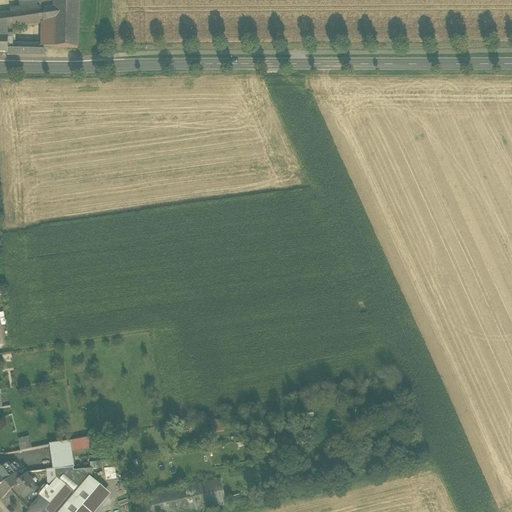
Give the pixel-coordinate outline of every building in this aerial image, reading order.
[(58,0),(79,1),(79,0),(19,0),(19,2),(19,9),(55,4),(55,0),(58,0)] [(78,49),(79,1),(58,0),(55,0),(55,4),(55,7),(53,48),(78,49)] [(55,7),(55,4),(19,9),(13,10),(13,13),(0,14),(0,35),(8,36),(7,29),(43,24),(44,9),(55,7)] [(43,24),(43,45),(44,45),(44,48),(53,48),(55,7),(44,9),(43,24)] [(0,52),(7,53),(8,53),(8,44),(8,36),(0,35),(0,52)] [(9,56),(44,56),(44,55),(44,48),(44,45),(43,45),(8,44),(8,53),(7,53),(7,56),(9,56)] [(219,418),(210,420),(213,432),(222,431),(219,418)] [(18,440),(21,451),(32,449),(29,437),(18,440)] [(85,449),(71,451),(71,453),(93,449),(91,438),(84,439),(85,449)] [(84,439),(69,442),(71,451),(85,449),(84,439)] [(49,446),(53,470),(73,468),(71,453),(71,451),(69,442),(49,446)] [(0,487),(14,476),(15,475),(16,474),(24,473),(16,463),(8,465),(2,469),(0,466),(0,487)] [(94,511),(106,499),(87,482),(90,479),(80,471),(74,472),(73,468),(53,470),(46,471),(48,484),(51,486),(49,488),(47,486),(42,492),(43,494),(41,497),(29,511),(28,511),(94,511)] [(116,478),(115,468),(105,468),(105,479),(116,478)] [(92,469),(80,471),(90,479),(93,475),(92,469)] [(17,498),(29,511),(41,497),(40,495),(32,488),(35,486),(25,476),(19,481),(14,476),(0,487),(0,496),(2,499),(11,491),(13,489),(19,496),(17,498)] [(109,495),(90,479),(87,482),(106,499),(109,495)] [(202,506),(224,505),(224,480),(202,480),(202,506)] [(11,491),(17,498),(19,496),(13,489),(11,491)]
